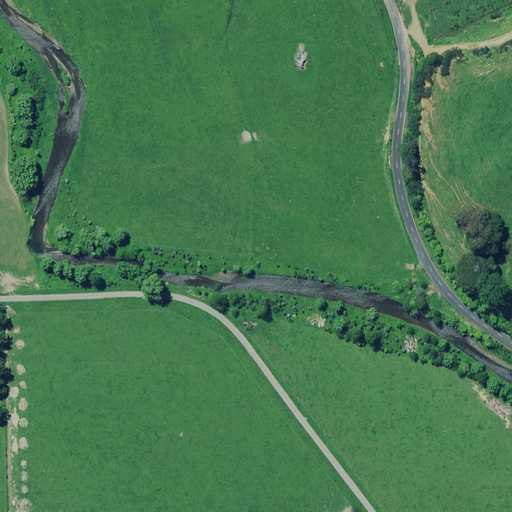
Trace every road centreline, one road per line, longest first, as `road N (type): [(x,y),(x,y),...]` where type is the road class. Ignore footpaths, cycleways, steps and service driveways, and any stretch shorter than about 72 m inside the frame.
road 1 (unclassified): [(373,511),(212,302),(182,289),(145,287),(0,293)]
road 2 (unclassified): [(511,335),(467,292),(421,229),(398,158),(404,43),(383,0)]
